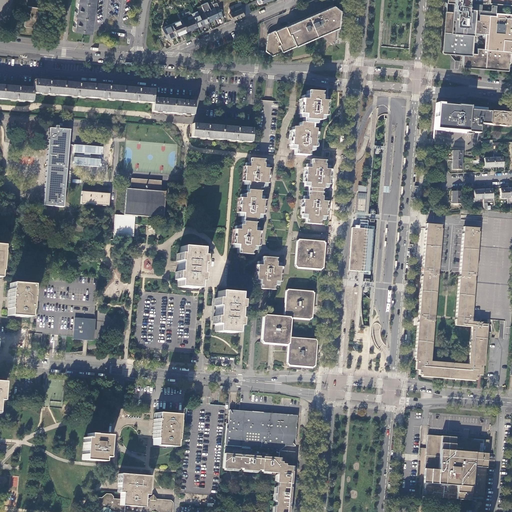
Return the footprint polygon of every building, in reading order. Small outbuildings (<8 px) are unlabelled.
[(77,0),(73,30),(90,33),(94,0),(77,0)] [(511,23),(511,24),(511,16),(511,14),(495,13),(495,15),(478,14),(477,20),(470,20),(471,8),(465,7),(465,0),(441,0),(437,52),(448,53),(454,61),(460,62),(460,65),(479,67),(498,69),(507,70),(508,51),(511,51),(511,23)] [(241,9),(241,3),(231,8),(232,12),(241,9)] [(244,15),(251,12),(248,7),(247,5),(247,4),(241,3),(241,9),(244,15)] [(265,51),(272,56),(320,35),(330,42),(335,45),(336,32),(336,28),(338,27),(340,11),(333,5),(267,34),(265,51)] [(42,8),(27,6),(24,26),(39,28),(42,8)] [(222,16),(218,7),(204,13),(208,22),(222,16)] [(231,21),(244,15),(241,9),(232,12),(229,13),(230,15),(229,16),(231,21)] [(190,11),(185,13),(186,16),(181,18),(182,20),(186,31),(197,27),(191,14),(190,11)] [(199,15),(197,11),(191,14),(197,27),(208,22),(204,13),(199,15)] [(182,20),(171,24),(176,36),(186,31),(182,20)] [(176,36),(171,24),(162,28),(167,39),(176,36)] [(33,83),(33,88),(33,93),(152,103),(152,98),(153,89),(34,79),(33,83)] [(0,85),(0,98),(32,101),(33,93),(33,88),(0,85)] [(301,99),(301,113),(301,114),(305,114),(305,124),(313,124),(316,121),(325,121),(326,101),(321,101),(322,92),(306,92),(306,99),(301,99)] [(152,98),(152,103),(151,111),(193,115),(194,101),(152,98)] [(257,120),(254,152),(274,153),(279,102),(272,101),(269,101),(258,100),(258,104),(257,120)] [(480,124),(489,125),(490,111),(489,111),(468,109),(468,106),(436,104),(435,116),(434,129),(479,133),(480,124)] [(511,113),(490,111),(489,125),(509,127),(509,125),(511,125),(511,110),(511,113)] [(192,124),(191,137),(251,142),(252,129),(192,124)] [(295,155),(309,156),(310,151),(314,150),(313,148),(316,147),(317,132),(315,132),(315,128),(312,126),(300,124),(299,126),(296,126),(292,127),(291,140),(290,145),(290,150),(295,150),(295,155)] [(42,204),(63,206),(69,130),(48,128),(42,204)] [(72,164),(101,167),(103,146),(74,144),(72,164)] [(452,150),(452,160),(461,160),(461,155),(462,151),(452,150)] [(501,154),(493,154),(493,158),(493,167),(503,167),(502,157),(501,157),(501,154)] [(264,159),(250,158),(250,163),(245,163),(244,185),(248,185),(247,194),(245,194),(245,195),(241,194),(239,216),(243,217),(242,225),(239,225),(239,227),(234,226),(233,248),(237,249),(237,253),(251,254),(251,250),(255,250),(257,228),(253,228),(254,219),(257,219),(257,218),(261,218),(263,196),(259,196),(259,187),(262,187),(262,186),(266,187),(268,164),(263,164),(264,159)] [(484,168),(493,167),(493,158),(484,158),(484,168)] [(310,164),(306,164),(304,186),(308,187),(307,196),(303,196),(301,218),(306,218),(305,223),(320,224),(320,220),(324,220),(326,198),(322,198),(323,188),(327,188),(329,166),(324,165),(325,161),(311,159),(310,164)] [(461,160),(452,160),(452,169),(461,169),(461,160)] [(130,189),(126,188),(124,215),(115,214),(114,239),(126,238),(133,236),(135,215),(162,217),(164,191),(160,190),(160,181),(131,179),(130,189)] [(507,203),(509,203),(509,197),(509,188),(499,189),(500,198),(506,197),(507,203)] [(483,199),(482,189),(473,190),(473,194),(468,194),(469,202),(474,202),(474,199),(483,199)] [(492,189),(482,189),(483,199),(492,198),(492,189)] [(108,194),(81,191),(81,203),(108,205),(108,194)] [(451,203),(460,204),(460,191),(451,191),(451,203)] [(365,198),(356,198),(355,213),(364,214),(365,198)] [(442,224),(425,223),(425,227),(425,230),(423,247),(423,252),(421,272),(419,301),(418,313),(434,315),(438,272),(442,224)] [(455,316),(471,318),(479,228),(463,226),(459,274),(455,316)] [(358,228),(351,228),(347,271),(354,271),(357,271),(360,272),(361,272),(362,272),(363,272),(368,272),(372,230),(367,229),(366,229),(364,229),(363,229),(360,229),(358,228)] [(306,240),(298,240),(296,241),(294,265),(296,267),(319,269),(322,267),(324,244),(322,242),(322,241),(306,240)] [(177,273),(174,272),(174,280),(176,280),(176,287),(196,289),(197,282),(199,283),(200,275),(197,275),(198,264),(200,264),(201,256),(199,256),(199,249),(179,248),(179,254),(176,254),(175,262),(178,263),(177,273)] [(279,282),(280,267),(280,263),(276,263),(276,258),(263,256),(262,261),(257,261),(256,283),(260,283),(260,288),(263,289),(274,290),(274,285),(278,285),(279,282)] [(54,335),(73,336),(75,312),(94,314),(97,278),(65,275),(58,275),(40,273),(37,312),(36,323),(35,333),(52,334),(54,335)] [(27,317),(28,310),(29,311),(29,301),(30,291),(30,284),(10,283),(9,290),(8,290),(7,309),(8,309),(8,316),(27,317)] [(285,317),(264,315),(262,317),(261,340),(262,343),(274,344),(286,345),(288,343),(287,363),(289,365),(311,367),(313,365),(314,365),(315,355),(316,342),(313,339),(291,338),(289,339),(291,320),(288,317),(308,319),(311,317),(312,305),(313,294),(311,291),(288,289),(286,290),(283,314),(285,317)] [(168,351),(194,353),(199,295),(193,295),(143,291),(139,290),(134,348),(148,349),(159,350),(168,351)] [(236,308),(239,308),(240,300),(237,300),(237,293),(218,292),(217,299),(214,299),(214,306),(216,307),(216,317),(213,316),(212,324),(215,324),(214,331),(235,333),(235,326),(237,326),(238,319),(236,319),(236,308)] [(92,338),(93,323),(93,319),(94,314),(75,312),(73,336),(82,337),(85,337),(92,338)] [(471,321),(471,318),(455,316),(455,325),(471,326),(468,363),(430,360),(434,315),(418,313),(414,359),(416,359),(415,368),(417,369),(419,369),(418,373),(421,374),(421,375),(474,380),(474,378),(477,378),(477,374),(480,374),(481,374),(482,365),(483,365),(485,351),(486,336),(487,324),(481,323),(481,322),(471,321)] [(95,319),(93,319),(93,323),(92,338),(85,337),(82,337),(73,336),(72,339),(85,340),(93,341),(93,338),(95,319)] [(224,453),(278,458),(278,453),(276,453),(276,445),(294,446),(295,434),(297,415),(293,415),(229,410),(228,423),(226,423),(224,453)] [(154,419),(152,438),(153,438),(153,445),(166,446),(172,447),(173,440),(174,440),(174,432),(175,421),(175,415),(155,413),(155,419),(154,419)] [(83,459),(102,460),(102,457),(106,457),(108,435),(88,434),(88,437),(84,437),(83,459)] [(429,435),(427,435),(425,458),(422,495),(472,500),(476,500),(475,506),(482,507),(488,440),(487,440),(439,436),(429,435)] [(288,511),(289,506),(287,506),(287,503),(289,503),(291,487),(289,487),(289,483),(291,483),(292,465),(284,465),(285,463),(281,463),(282,462),(277,461),(278,458),(224,453),(222,468),(238,469),(238,468),(242,468),(242,470),(257,471),(257,470),(261,470),(261,471),(277,473),(274,501),(276,501),(275,505),(274,505),(273,511),(288,511)] [(120,492),(120,500),(119,505),(142,506),(142,497),(143,494),(147,494),(148,476),(119,473),(117,492),(120,492)] [(98,500),(95,502),(95,510),(99,510),(100,511),(104,511),(111,511),(112,511),(118,511),(117,511),(171,511),(172,502),(170,499),(156,498),(153,495),(149,497),(142,497),(142,506),(119,505),(120,500),(113,499),(113,497),(111,494),(106,493),(102,497),(98,497),(98,500)]
